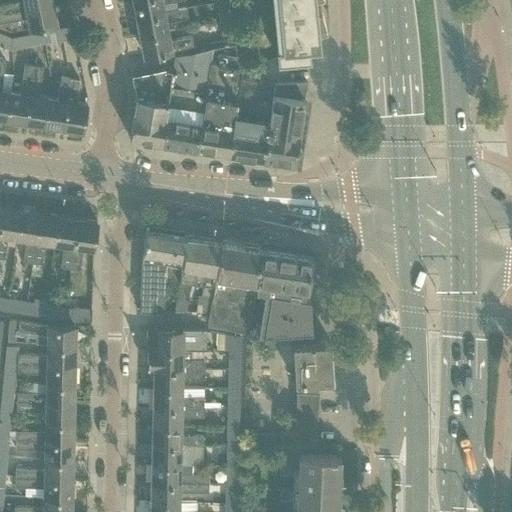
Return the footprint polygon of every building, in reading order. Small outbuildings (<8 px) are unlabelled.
[(12,0),(0,2),(0,12),(53,3),(52,0),(12,0)] [(134,0),(136,5),(133,6),(134,16),(137,15),(138,16),(164,11),(164,8),(163,3),(177,0),(134,0)] [(227,0),(220,0),(216,1),(219,16),(230,14),(227,0)] [(278,0),(283,43),(275,44),(277,57),(309,54),(308,43),(318,42),(316,22),(323,20),(319,5),(314,5),(313,0),(278,0)] [(53,3),(0,12),(0,22),(28,17),(30,27),(56,22),(53,3)] [(138,16),(141,36),(168,30),(166,21),(189,17),(187,7),(164,11),(138,16)] [(232,18),(220,20),(223,35),(235,33),(232,18)] [(73,26),(60,28),(63,41),(76,38),(73,26)] [(63,41),(60,28),(48,30),(50,43),(63,41)] [(168,30),(141,36),(145,55),(194,45),(193,36),(170,40),(168,30)] [(26,35),(28,46),(44,43),(42,32),(26,35)] [(0,34),(0,45),(10,50),(11,38),(0,33),(0,34)] [(11,38),(10,50),(24,47),(22,36),(11,38)] [(175,55),(171,85),(162,142),(197,148),(210,62),(213,48),(175,55)] [(211,62),(197,148),(229,152),(240,79),(241,75),(239,66),(237,56),(217,53),(216,62),(211,62)] [(130,138),(162,142),(175,55),(175,56),(173,69),(166,68),(132,75),(137,96),(136,96),(130,138)] [(0,117),(6,119),(10,91),(4,91),(3,90),(0,89),(0,87),(3,67),(4,61),(0,60),(0,117)] [(10,91),(6,119),(25,122),(31,81),(33,72),(34,66),(24,64),(19,93),(10,91)] [(31,81),(25,122),(44,125),(48,97),(42,96),(39,96),(38,96),(41,73),(42,67),(34,66),(33,72),(31,81)] [(44,125),(63,127),(70,78),(61,76),(57,99),(48,97),(44,125)] [(70,78),(63,127),(83,131),(83,130),(82,130),(86,103),(76,102),(79,79),(70,78)] [(240,79),(229,152),(263,158),(264,158),(270,122),(270,121),(272,106),(257,104),(260,82),(240,79)] [(270,121),(264,158),(295,162),(307,82),(276,83),(270,121)] [(7,235),(16,236),(20,209),(2,207),(0,216),(0,257),(3,258),(7,235)] [(22,260),(32,262),(39,212),(20,209),(16,236),(25,238),(22,260)] [(44,241),(54,242),(58,215),(39,212),(32,262),(41,263),(44,241)] [(58,215),(54,242),(63,244),(60,266),(70,268),(71,258),(73,245),(77,218),(58,215)] [(71,258),(70,268),(79,269),(80,261),(82,248),(82,246),(93,248),(97,221),(77,218),(73,245),(71,258)] [(141,261),(140,311),(141,311),(161,311),(164,311),(165,279),(179,281),(181,266),(186,235),(146,228),(141,261)] [(191,283),(214,286),(221,240),(186,235),(179,281),(174,311),(187,311),(191,283)] [(208,325),(248,332),(256,280),(262,246),(221,240),(214,286),(212,297),(210,312),(210,313),(208,325)] [(262,246),(256,280),(307,288),(312,254),(262,246)] [(269,290),(263,332),(302,330),(311,329),(310,319),(309,297),(306,296),(286,293),(286,292),(275,290),(275,291),(269,291),(269,290)] [(198,295),(196,312),(210,312),(212,297),(198,295)] [(7,308),(6,310),(20,312),(22,300),(8,298),(7,307),(7,308)] [(30,302),(29,313),(42,315),(44,304),(30,302)] [(44,304),(42,315),(55,318),(57,306),(44,304)] [(72,320),(91,320),(91,309),(72,308),(72,320)] [(6,337),(6,340),(14,341),(16,320),(8,319),(6,337)] [(45,335),(45,344),(75,344),(75,326),(48,325),(19,321),(17,330),(45,335)] [(322,341),(347,340),(347,327),(322,327),(322,341)] [(148,329),(148,348),(203,349),(204,349),(205,330),(167,330),(148,329)] [(221,337),(221,349),(228,350),(239,350),(240,337),(221,337)] [(280,445),(297,446),(317,447),(320,392),(319,382),(334,381),(331,343),(293,345),(296,383),(297,383),(298,391),(296,391),(296,393),(297,393),(295,431),(281,431),(280,434),(253,433),(253,444),(280,445)] [(17,354),(16,362),(74,363),(75,344),(45,344),(45,354),(17,354)] [(5,346),(4,360),(16,361),(17,347),(5,346)] [(148,348),(147,368),(154,368),(204,369),(204,357),(203,357),(203,349),(148,348)] [(228,350),(228,365),(239,365),(239,350),(228,350)] [(4,360),(3,374),(14,375),(16,361),(4,360)] [(45,374),(44,382),(74,382),(74,363),(16,362),(16,372),(45,374)] [(154,368),(154,386),(181,387),(181,377),(204,377),(204,369),(154,368)] [(227,374),(227,388),(238,388),(238,374),(227,374)] [(2,382),(0,397),(13,399),(14,383),(2,382)] [(16,391),(16,400),(73,401),(74,382),(44,382),(44,392),(16,391)] [(154,386),(153,406),(203,407),(203,396),(181,396),(181,387),(154,386)] [(238,388),(227,388),(226,402),(237,402),(238,388)] [(0,402),(0,414),(11,415),(13,399),(0,397),(0,402)] [(43,411),(43,420),(73,420),(73,401),(16,400),(16,410),(43,411)] [(153,406),(153,425),(180,426),(180,415),(203,416),(203,407),(153,406)] [(226,409),(226,427),(239,427),(239,409),(226,409)] [(15,430),(15,438),(73,440),(73,420),(43,420),(43,430),(15,430)] [(0,435),(9,437),(10,423),(0,422),(0,435)] [(180,426),(153,425),(152,444),(202,445),(203,434),(180,434),(180,426)] [(226,427),(226,439),(238,439),(239,427),(226,427)] [(0,451),(8,452),(9,437),(0,435),(0,451)] [(43,449),(43,458),(72,459),(73,440),(15,438),(15,448),(43,449)] [(152,445),(152,463),(179,463),(191,464),(202,464),(202,454),(202,450),(202,446),(202,445),(152,444),(152,445)] [(225,448),(225,466),(239,466),(239,448),(225,448)] [(299,452),(296,511),(336,511),(340,454),(336,454),(336,452),(329,452),(329,454),(299,452)] [(15,467),(14,476),(72,478),(72,459),(43,458),(42,468),(15,467)] [(152,463),(152,482),(208,483),(209,472),(202,472),(191,472),(191,464),(179,463),(152,463)] [(239,466),(225,466),(225,478),(239,478),(239,466)] [(42,487),(42,496),(71,497),(72,478),(14,476),(14,486),(42,487)] [(202,492),(209,492),(208,483),(152,482),(151,501),(179,501),(179,492),(202,492)] [(224,487),(224,505),(238,505),(238,487),(224,487)] [(13,506),(13,511),(70,511),(71,497),(42,496),(41,506),(13,506)] [(151,503),(150,511),(201,511),(201,510),(196,510),(196,502),(179,501),(151,501),(151,503)]
